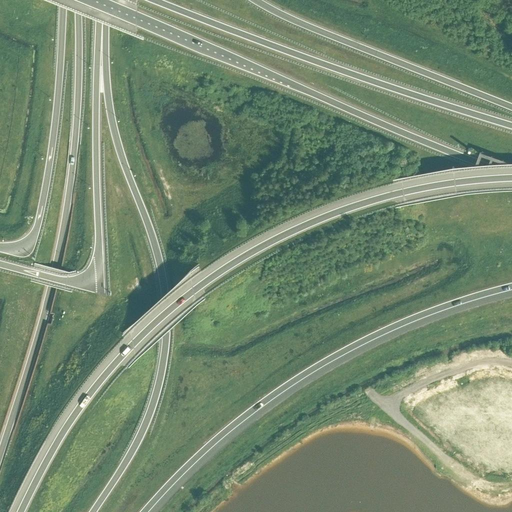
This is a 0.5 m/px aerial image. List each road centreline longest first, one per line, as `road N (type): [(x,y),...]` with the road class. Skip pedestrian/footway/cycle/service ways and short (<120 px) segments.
road 1 (motorway): [(511,175),(443,181),(342,206),(221,267),(161,314),(99,381),(20,511)]
road 2 (motorway): [(94,511),(144,429),(161,379),(165,316),(158,258),(109,106),(102,0)]
road 3 (motorway): [(75,0),(77,107),(64,224),(0,453)]
road 4 (trunk): [(100,0),(511,175)]
road 5 (motorway): [(144,511),(185,466),(318,367),(426,315),(511,288)]
road 6 (trunk): [(511,125),(153,0)]
road 7 (primary): [(100,281),(101,0)]
road 8 (trunk): [(511,106),(255,0)]
road 9 (primary): [(65,0),(45,191),(38,224),(20,245)]
road 10 (track): [(511,364),(475,363),(394,399),(391,410),(451,463)]
